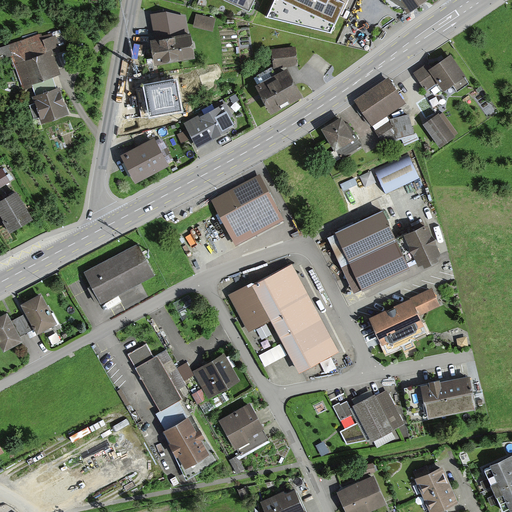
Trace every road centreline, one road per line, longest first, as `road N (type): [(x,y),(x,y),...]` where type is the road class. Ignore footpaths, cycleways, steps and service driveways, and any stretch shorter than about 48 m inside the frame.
road 1 (primary): [(469,5),(273,136),(108,225)]
road 2 (tertiary): [(132,0),(97,194),(108,225)]
road 3 (residential): [(202,279),(0,388)]
road 4 (residential): [(271,398),(470,356)]
road 5 (unknown): [(93,338),(173,467)]
road 6 (residential): [(202,279),(271,398)]
road 7 (residential): [(271,398),(323,511)]
road 8 (primary): [(108,225),(0,282)]
